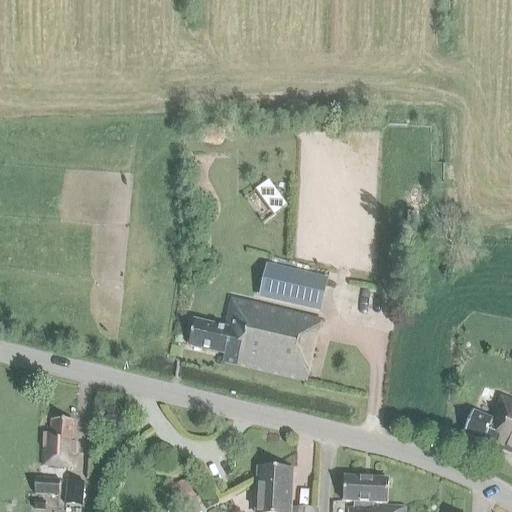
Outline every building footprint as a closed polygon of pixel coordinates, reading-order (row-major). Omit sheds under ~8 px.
[(274,217),(288,207),(269,180),(255,190),(274,217)] [(242,255),(240,264),(256,267),(257,261),(258,259),(242,255)] [(274,265),(273,269),(293,273),(293,275),(311,279),(312,273),(274,265)] [(263,296),(305,305),(311,279),(293,275),(293,273),(273,269),(273,270),(269,269),(263,296)] [(224,364),(304,384),(319,323),(231,301),(224,331),(195,324),(188,349),(226,358),(224,364)] [(511,405),(496,399),(487,421),(470,414),(461,436),(491,448),(489,452),(501,457),(503,452),(511,455),(511,405)] [(41,465),(51,465),(50,477),(35,477),(34,492),(59,494),(60,468),(72,468),(73,442),(70,442),(71,421),(48,420),(47,433),(42,433),(41,465)] [(288,511),(292,473),(260,470),(256,511),(288,511)] [(401,511),(401,509),(371,508),(371,504),(384,504),(385,482),(343,480),(342,504),(350,504),(349,511),(401,511)] [(64,506),(82,508),(84,484),(67,482),(64,506)] [(33,502),(32,511),(41,511),(44,511),(45,503),(33,502)]
